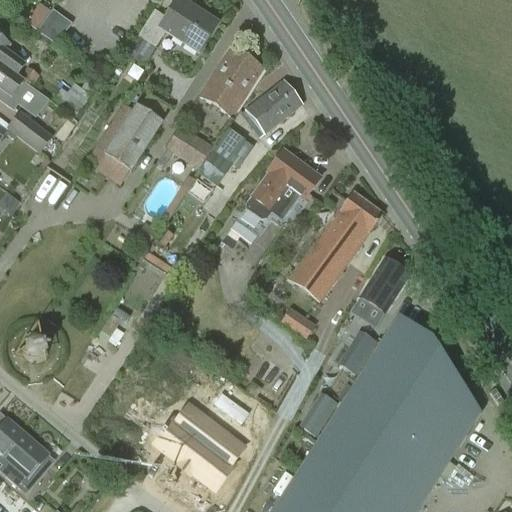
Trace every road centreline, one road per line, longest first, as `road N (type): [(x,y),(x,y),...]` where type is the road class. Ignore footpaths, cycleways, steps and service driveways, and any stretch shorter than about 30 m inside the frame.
road 1 (primary): [(511,367),(263,0)]
road 2 (unclassified): [(0,382),(152,511)]
